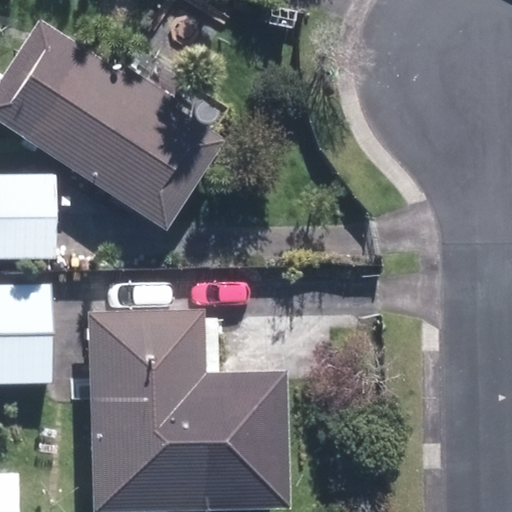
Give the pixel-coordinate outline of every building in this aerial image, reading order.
[(56,0),(131,21),(136,0),(56,0)] [(27,30),(0,69),(0,139),(146,236),(205,148),(27,30)] [(42,179),(0,178),(0,261),(41,262),(42,179)] [(42,289),(0,286),(0,390),(37,393),(42,289)] [(76,320),(79,511),(269,511),(267,381),(188,382),(187,318),(76,320)] [(0,475),(0,511),(12,511),(13,476),(0,475)]
